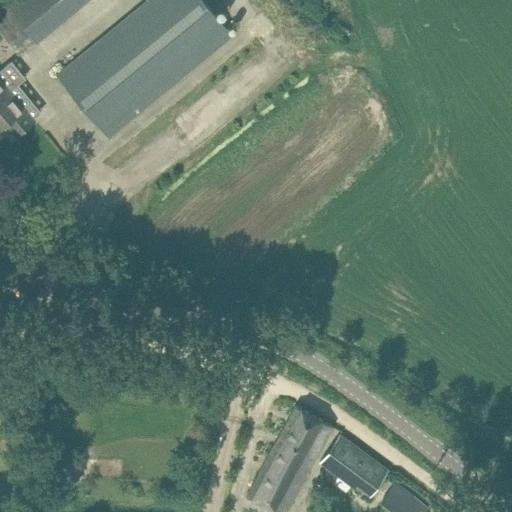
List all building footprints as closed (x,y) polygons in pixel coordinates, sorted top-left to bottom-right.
[(3,0),(36,40),(52,27),(85,0),(3,0)] [(108,136),(232,35),(203,0),(147,0),(57,74),(108,136)] [(35,120),(0,76),(0,128),(6,123),(16,135),(35,120)] [(296,404),(247,492),(281,511),(282,511),(331,424),(296,404)] [(371,492),(376,486),(387,469),(339,434),(320,460),(354,485),(356,482),(371,492)] [(394,511),(423,511),(427,507),(396,482),(381,501),(394,511)]
